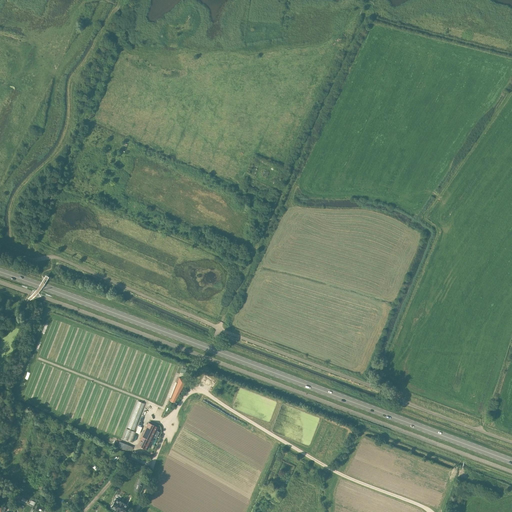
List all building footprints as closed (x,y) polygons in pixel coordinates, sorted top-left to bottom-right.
[(171,398),(170,400),(172,401),(174,403),(187,380),(179,377),(171,398)] [(138,400),(128,427),(135,430),(145,403),(138,400)] [(153,437),(156,438),(159,432),(156,430),(158,427),(148,423),(138,445),(147,449),(153,437)] [(132,442),(136,433),(126,429),(123,439),(132,442)] [(119,441),(118,447),(131,451),(133,445),(119,441)] [(119,501),(115,498),(114,501),(112,501),(111,503),(112,504),(111,507),(115,509),(118,511),(119,511),(120,511),(123,511),(127,505),(123,503),(123,502),(120,500),(119,501)]
